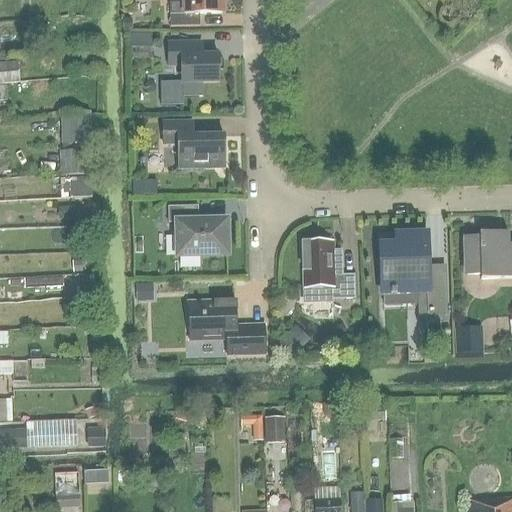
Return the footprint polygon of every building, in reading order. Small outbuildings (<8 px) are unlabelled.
[(221,0),(183,0),(184,4),(169,5),(170,28),(200,28),(199,16),(221,15),(221,0)] [(130,35),(130,49),(152,49),(152,35),(130,35)] [(219,84),(219,73),(222,71),(222,62),(218,59),(218,57),(195,58),(194,44),(168,44),(168,68),(181,68),(181,91),(200,90),(200,84),(219,84)] [(0,63),(0,85),(19,83),(17,62),(0,63)] [(60,113),(61,146),(91,145),(90,112),(60,113)] [(193,124),(163,124),(163,146),(177,146),(178,170),(224,170),(224,138),(193,138),(193,124)] [(90,151),(62,152),(63,176),(91,175),(90,151)] [(60,200),(91,199),(91,179),(59,181),(60,200)] [(73,208),(58,208),(58,220),(73,219),(73,208)] [(198,208),(168,208),(168,224),(177,224),(177,258),(227,257),(226,223),(198,223),(198,208)] [(508,234),(498,234),(479,235),(479,240),(465,241),(466,276),(480,276),(481,281),(511,280),(511,245),(508,246),(508,234)] [(397,248),(381,249),(383,294),(391,294),(391,296),(395,296),(395,293),(421,293),(422,316),(422,320),(443,320),(443,315),(442,290),(427,290),(426,237),(397,238),(397,248)] [(318,245),(302,246),(304,290),(333,290),(333,302),(355,301),(354,277),(342,277),(341,258),(333,258),(333,245),(331,245),(331,240),(318,241),(318,245)] [(83,262),(72,263),(72,274),(83,273),(83,262)] [(63,279),(23,280),(23,290),(63,289),(63,279)] [(153,285),(136,286),(137,303),(154,302),(153,285)] [(94,286),(79,286),(79,299),(94,298),(94,286)] [(189,342),(220,341),(226,341),(226,357),(266,356),(265,327),(236,328),(236,303),(188,304),(189,342)] [(296,326),(276,346),(290,360),(310,341),(296,326)] [(481,329),(454,330),(455,356),(482,354),(481,329)] [(31,362),(31,370),(44,370),(44,361),(31,362)] [(12,363),(0,363),(0,376),(12,376),(12,363)] [(99,370),(91,370),(92,384),(100,384),(99,370)] [(369,422),(385,422),(385,402),(369,402),(369,422)] [(92,409),(85,412),(88,420),(95,418),(92,409)] [(262,442),(262,417),(240,418),(240,428),(252,427),(253,443),(262,442)] [(285,445),(284,419),(264,420),(265,446),(285,445)] [(76,421),(26,423),(27,430),(0,431),(0,450),(77,448),(76,421)] [(105,430),(87,430),(87,449),(105,449),(105,430)] [(185,455),(184,436),(171,436),(171,456),(185,455)] [(79,498),(78,473),(54,474),(56,511),(62,510),(62,498),(79,498)] [(96,473),(84,474),(84,488),(96,487),(96,473)] [(350,511),(363,511),(362,494),(350,495),(350,511)] [(511,511),(511,499),(467,502),(467,511),(511,511)] [(338,511),(338,501),(314,502),(314,511),(338,511)] [(382,511),(382,501),(365,502),(365,511),(382,511)] [(392,504),(392,511),(413,511),(413,503),(392,504)]
